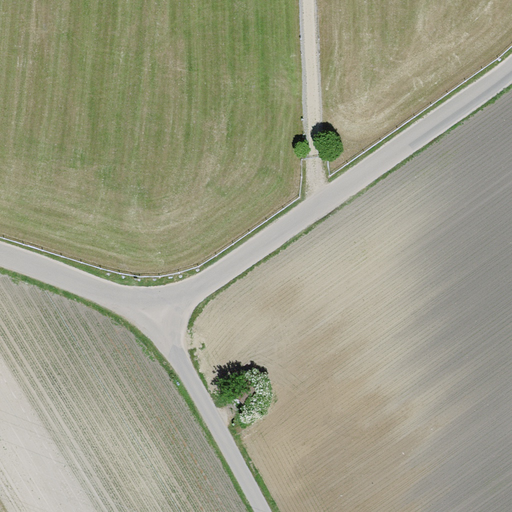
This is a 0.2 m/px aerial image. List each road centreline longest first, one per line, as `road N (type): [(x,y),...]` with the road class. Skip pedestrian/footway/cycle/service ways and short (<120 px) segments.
road 1 (unclassified): [(511,71),(317,214),(156,314)]
road 2 (unclassified): [(263,511),(156,314)]
road 3 (unknown): [(317,214),(308,0)]
road 4 (unclassified): [(156,314),(0,256)]
